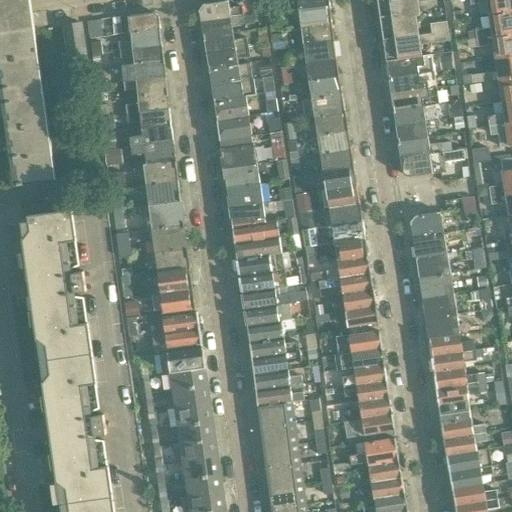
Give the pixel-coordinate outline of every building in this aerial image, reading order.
[(30,0),(0,0),(0,81),(15,187),(43,183),(46,203),(60,201),(57,179),(56,180),(32,12),(30,0)] [(289,0),(290,11),(300,10),(330,5),(329,0),(289,0)] [(380,0),(377,1),(379,18),(401,15),(401,19),(415,17),(419,17),(417,4),(430,2),(442,0),(380,0)] [(511,0),(469,0),(471,5),(487,2),(489,16),(511,12),(511,0)] [(199,12),(201,23),(242,16),(241,7),(229,9),(228,2),(204,6),(204,5),(199,12)] [(330,5),(300,10),(302,28),(332,24),(330,5)] [(491,29),(471,32),(472,41),(487,38),(493,37),(511,34),(511,12),(489,16),(491,29)] [(122,23),(113,24),(115,36),(124,35),(160,29),(159,18),(154,13),(153,14),(122,18),(122,23)] [(242,16),(201,23),(203,39),(232,34),(231,27),(244,25),(253,23),(252,15),(242,16)] [(401,15),(379,18),(382,40),(404,37),(404,39),(418,37),(415,17),(401,19),(401,15)] [(446,23),(430,25),(431,35),(447,33),(446,23)] [(81,24),(64,27),(69,57),(86,54),(81,24)] [(332,24),(302,28),(304,46),(335,42),(332,24)] [(132,41),(120,43),(120,47),(121,51),(121,52),(162,45),(160,29),(124,35),(131,34),(132,41)] [(404,37),(382,40),(386,63),(431,57),(431,56),(421,57),(419,46),(449,42),(447,33),(431,35),(418,37),(404,39),(404,37)] [(232,34),(203,39),(206,55),(247,48),(246,39),(234,41),(232,34)] [(511,34),(493,37),(493,38),(496,59),(511,56),(511,34)] [(487,38),(472,41),(473,49),(478,48),(489,46),(487,39),(493,38),(493,37),(487,38)] [(335,42),(304,46),(307,64),(338,60),(335,42)] [(162,45),(121,52),(122,60),(134,58),(135,65),(164,61),(162,45)] [(247,48),(206,55),(208,70),(237,66),(236,59),(248,56),(247,48)] [(511,56),(496,59),(499,81),(511,79),(511,56)] [(431,57),(386,63),(388,79),(433,73),(431,57)] [(338,60),(307,64),(310,82),(340,78),(338,60)] [(135,65),(122,66),(123,74),(124,83),(166,77),(164,61),(135,65)] [(237,66),(208,70),(210,86),(252,79),(251,71),(249,64),(237,66)] [(433,73),(388,79),(390,96),(435,89),(433,73)] [(483,75),(484,83),(494,82),(493,73),(483,75)] [(166,77),(124,83),(125,91),(138,90),(138,97),(168,93),(166,77)] [(272,77),(262,79),(265,94),(275,92),(272,77)] [(340,78),(310,82),(313,100),(343,96),(340,78)] [(252,79),(210,86),(213,102),(242,98),(244,98),(244,97),(254,95),(253,88),(252,79)] [(511,79),(499,81),(503,103),(511,101),(511,79)] [(494,82),(484,83),(485,92),(495,90),(494,82)] [(435,89),(390,96),(392,111),(437,105),(435,89)] [(139,104),(127,105),(128,115),(170,109),(168,93),(138,97),(139,104)] [(313,100),(305,101),(307,119),(315,118),(346,114),(343,96),(313,100)] [(242,98),(213,102),(216,122),(247,117),(244,98),(242,98)] [(499,117),(489,118),(491,127),(501,125),(506,125),(511,123),(511,101),(503,103),(505,115),(499,116),(499,117)] [(437,105),(392,111),(394,127),(436,121),(435,112),(434,106),(437,105)] [(170,109),(128,115),(129,123),(141,122),(142,129),(172,125),(170,109)] [(346,114),(315,118),(318,136),(349,132),(346,114)] [(247,117),(216,122),(218,142),(219,142),(250,137),(247,117)] [(436,121),(394,127),(396,143),(426,139),(425,132),(437,130),(436,121)] [(501,125),(491,127),(492,135),(499,134),(502,148),(511,146),(511,123),(506,125),(501,125)] [(143,136),(131,137),(132,147),(173,141),(172,125),(142,129),(143,136)] [(349,132),(318,136),(321,155),(351,150),(349,132)] [(250,137),(219,142),(220,150),(223,170),(256,165),(253,145),(251,145),(250,137)] [(426,139),(396,143),(399,159),(440,153),(439,144),(427,146),(426,139)] [(173,141),(132,147),(133,155),(145,153),(146,161),(175,157),(173,141)] [(351,150),(321,155),(324,173),(354,168),(351,150)] [(440,153),(399,159),(401,174),(406,178),(443,172),(441,163),(462,160),(461,151),(440,154),(440,153)] [(500,187),(490,189),(491,197),(502,195),(507,195),(511,193),(511,158),(507,160),(509,171),(503,172),(505,186),(500,187)] [(176,161),(144,165),(147,186),(179,181),(176,161)] [(256,165),(223,170),(225,189),(259,184),(256,165)] [(354,168),(324,173),(327,191),(357,186),(354,168)] [(179,181),(147,186),(149,206),(181,201),(179,181)] [(259,184),(225,189),(228,209),(262,204),(259,184)] [(327,191),(321,192),(324,209),(330,209),(360,204),(357,186),(327,191)] [(502,195),(491,197),(493,205),(508,203),(510,216),(511,216),(511,193),(507,195),(502,195)] [(181,201),(149,206),(152,230),(185,225),(181,201)] [(262,204),(228,209),(231,229),(265,224),(262,204)] [(324,209),(322,210),(325,228),(333,226),(363,221),(360,204),(330,209),(324,209)] [(71,270),(79,267),(76,241),(72,210),(27,216),(28,221),(20,223),(23,239),(22,239),(24,253),(21,253),(23,268),(26,268),(32,311),(29,311),(31,327),(35,326),(37,340),(43,382),(45,396),(41,396),(44,412),(47,411),(53,454),(50,454),(52,470),(55,469),(57,483),(58,483),(61,511),(114,511),(104,442),(95,440),(95,436),(106,435),(104,415),(92,417),(92,413),(100,410),(84,298),(75,297),(75,293),(86,292),(83,272),(72,274),(71,270)] [(408,224),(411,239),(441,235),(438,214),(413,217),(408,224)] [(363,221),(333,226),(336,244),(366,239),(363,221)] [(265,224),(231,229),(234,245),(278,238),(276,222),(265,224)] [(185,225),(152,230),(156,254),(188,249),(185,225)] [(411,239),(414,259),(445,255),(441,235),(411,239)] [(128,238),(118,239),(120,258),(130,256),(128,238)] [(278,238),(234,245),(236,260),(269,256),(280,254),(278,238)] [(366,239),(336,244),(339,262),(369,257),(366,239)] [(188,249),(156,254),(158,274),(190,269),(188,249)] [(269,256),(236,260),(239,277),(283,271),(280,254),(269,256)] [(414,259),(418,280),(448,275),(445,255),(414,259)] [(340,270),(328,272),(329,280),(372,274),(369,257),(339,262),(340,270)] [(190,269),(158,274),(161,293),(193,289),(190,269)] [(283,271),(239,277),(241,294),(286,288),(283,271)] [(329,280),(317,282),(319,290),(330,288),(343,286),(344,295),(374,290),(372,274),(329,280)] [(418,280),(421,300),(452,295),(448,275),(418,280)] [(286,288),(241,294),(244,311),(278,306),(306,302),(305,293),(287,295),(286,288)] [(193,289),(161,293),(163,314),(196,309),(193,289)] [(345,303),(333,305),(334,313),(377,307),(374,290),(344,295),(345,303)] [(452,295),(421,300),(425,321),(455,316),(452,295)] [(278,306),(244,311),(246,328),(281,323),(278,306)] [(377,307),(334,313),(336,322),(348,320),(349,328),(350,328),(351,336),(381,331),(379,324),(377,307)] [(164,326),(152,327),(153,336),(200,329),(198,313),(163,318),(164,326)] [(455,316),(425,321),(427,341),(458,336),(455,316)] [(281,323),(246,328),(249,344),(283,339),(282,331),(294,329),(292,321),(281,323)] [(200,329),(153,336),(155,351),(202,345),(200,329)] [(350,336),(338,338),(339,345),(341,355),(383,348),(381,331),(351,336),(350,336)] [(305,335),(308,351),(316,350),(314,334),(305,335)] [(458,336),(427,341),(430,358),(472,352),(471,342),(459,343),(458,336)] [(283,339),(249,344),(249,346),(250,356),(251,359),(297,353),(296,344),(284,346),(283,339)] [(383,348),(341,355),(343,371),(355,370),(386,365),(383,348)] [(161,356),(163,374),(207,368),(204,349),(161,356)] [(472,352),(430,358),(432,374),(462,370),(461,363),(474,361),(472,352)] [(297,353),(251,359),(253,375),(287,370),(286,363),(298,361),(297,353)] [(356,377),(344,378),(346,388),(388,382),(386,365),(355,370),(356,377)] [(163,374),(166,392),(209,385),(207,368),(163,374)] [(287,370),(253,375),(255,391),(301,385),(300,376),(288,378),(287,370)] [(462,370),(432,374),(434,391),(486,384),(484,374),(476,375),(463,377),(462,370)] [(388,382),(346,388),(347,397),(359,396),(360,402),(391,398),(388,382)] [(486,384),(434,391),(437,408),(438,416),(469,411),(467,404),(466,396),(478,394),(487,393),(486,384)] [(168,410),(176,408),(212,403),(209,385),(166,392),(168,410)] [(301,385),(255,391),(257,407),(257,408),(292,403),(290,394),(302,393),(301,385)] [(361,410),(349,411),(351,421),(393,415),(391,398),(360,402),(361,410)] [(312,400),(313,413),(322,411),(320,399),(312,400)] [(171,427),(179,426),(214,421),(212,403),(176,408),(168,410),(171,427)] [(292,403),(257,408),(260,429),(295,424),(292,403)] [(469,411),(438,416),(440,424),(439,424),(442,441),(485,434),(483,425),(471,427),(469,411)] [(351,422),(345,423),(347,439),(354,438),(365,436),(366,443),(396,439),(395,431),(396,431),(393,415),(351,421),(351,422)] [(179,426),(181,444),(217,439),(214,421),(179,426)] [(295,424),(260,429),(263,449),(298,444),(295,424)] [(324,427),(316,429),(317,441),(326,440),(324,427)] [(485,434),(442,441),(445,457),(476,452),(474,444),(486,442),(485,434)] [(360,455),(352,457),(353,465),(370,462),(370,466),(401,461),(397,438),(396,439),(366,443),(358,444),(360,455)] [(176,463),(184,462),(220,457),(217,439),(181,444),(174,445),(176,463)] [(326,440),(317,441),(319,454),(328,452),(326,440)] [(298,444),(263,449),(266,469),(300,464),(298,444)] [(476,452),(445,457),(448,474),(490,467),(489,458),(488,450),(476,452)] [(155,454),(157,466),(163,465),(162,453),(155,454)] [(184,462),(187,480),(222,475),(220,457),(184,462)] [(371,473),(360,475),(361,485),(403,478),(401,461),(370,466),(371,473)] [(300,464),(266,469),(269,489),(303,484),(300,464)] [(163,465),(157,466),(158,478),(165,477),(163,465)] [(490,467),(448,474),(451,490),(481,485),(480,477),(492,475),(490,467)] [(330,468),(321,469),(323,482),(332,480),(330,468)] [(187,480),(189,497),(225,492),(222,475),(187,480)] [(403,478),(361,485),(363,494),(374,492),(376,499),(406,494),(403,478)] [(323,482),(325,494),(334,493),(332,480),(323,482)] [(303,484),(269,489),(271,509),(306,505),(303,484)] [(481,485),(451,490),(454,507),(496,500),(495,491),(483,493),(481,485)] [(160,490),(162,502),(168,501),(167,489),(160,490)] [(181,499),(183,511),(214,511),(227,510),(225,492),(189,497),(181,499)] [(377,507),(365,509),(365,511),(401,511),(409,511),(406,494),(376,499),(377,507)] [(496,500),(454,507),(454,511),(485,511),(486,511),(498,509),(496,500)]
